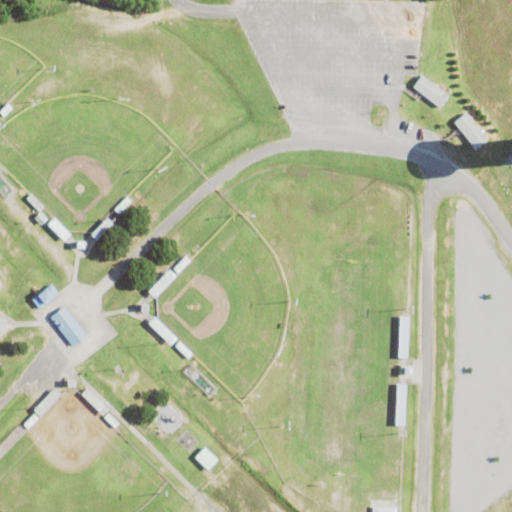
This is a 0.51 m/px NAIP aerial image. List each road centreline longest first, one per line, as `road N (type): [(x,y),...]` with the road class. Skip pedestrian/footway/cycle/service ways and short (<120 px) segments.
road 1 (residential): [(511,243),(471,189),(431,161),(372,147),(288,143),(227,167),(93,289)]
road 2 (residential): [(443,167),(424,222),(417,511)]
